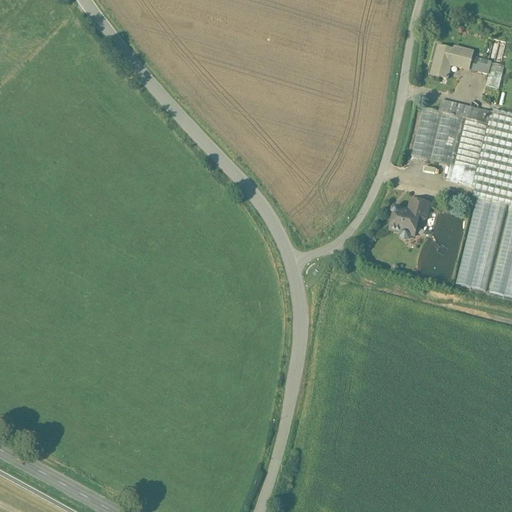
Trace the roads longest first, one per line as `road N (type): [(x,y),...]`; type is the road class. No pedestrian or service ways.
road 1 (unclassified): [(291,264),(248,185),(88,0)]
road 2 (unclassified): [(291,264),(350,231),(380,179),(420,0)]
road 3 (unclassified): [(261,511),(298,359),(302,323),(291,264)]
road 4 (secondary): [(111,511),(0,451)]
